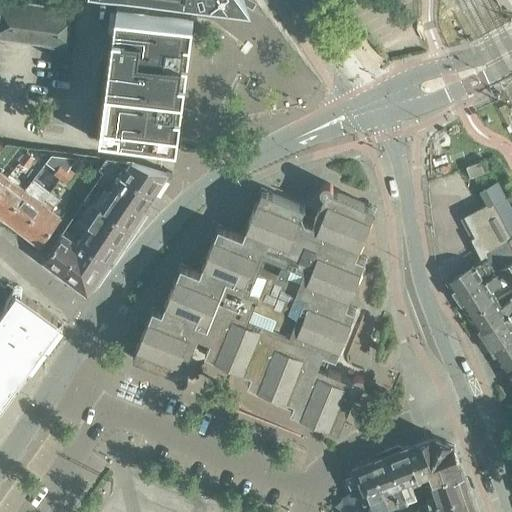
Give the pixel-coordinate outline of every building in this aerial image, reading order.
[(0,0),(0,34),(65,44),(71,5),(32,0),(0,0)] [(109,66),(99,141),(176,151),(177,151),(177,149),(194,21),(116,11),(112,44),(109,66)] [(0,188),(8,178),(7,177),(1,173),(21,146),(7,144),(5,147),(0,153),(0,188)] [(27,151),(19,162),(28,168),(36,158),(27,151)] [(103,172),(115,171),(116,169),(152,193),(164,175),(170,177),(172,172),(166,171),(132,161),(127,160),(107,157),(99,168),(103,171),(103,172)] [(470,177),(488,170),(484,159),(466,166),(470,177)] [(61,179),(70,167),(62,161),(53,173),(61,179)] [(70,167),(61,179),(68,184),(77,172),(70,167)] [(103,172),(97,181),(141,210),(152,193),(116,169),(115,171),(103,172)] [(0,188),(0,213),(6,217),(25,191),(24,190),(17,185),(19,182),(12,177),(14,174),(11,172),(7,177),(8,178),(0,188)] [(99,196),(94,203),(130,226),(141,210),(97,181),(90,191),(99,196)] [(476,244),(483,258),(511,238),(511,208),(497,181),(481,191),(488,204),(466,215),(480,242),(476,244)] [(352,378),(326,367),(331,355),(334,357),(336,357),(343,339),(348,327),(353,317),(353,318),(357,308),(351,306),(351,307),(348,305),(350,299),(349,299),(353,289),(358,276),(362,267),(363,267),(367,258),(361,255),(361,256),(358,255),(360,249),(359,248),(368,226),(372,216),(373,217),(377,207),(371,205),(371,206),(333,191),(333,189),(333,188),(333,187),(333,186),(331,185),(330,184),(329,183),(327,183),(326,183),(324,183),(323,184),(321,186),(321,187),(320,188),(320,189),(320,191),(321,192),(321,193),(322,194),(324,195),(315,216),(303,212),(305,207),(267,191),(267,190),(261,187),(257,197),(258,197),(245,229),(244,229),(242,235),(223,228),(224,226),(218,224),(214,234),(215,234),(206,256),(202,266),(201,265),(198,272),(186,267),(186,266),(180,263),(177,273),(178,273),(174,283),(165,305),(164,304),(161,311),(158,310),(158,308),(152,306),(148,315),(149,316),(140,338),(136,348),(135,347),(131,357),(137,359),(138,358),(175,373),(175,375),(175,376),(176,377),(176,378),(177,379),(178,380),(179,381),(180,381),(182,381),(184,381),(185,380),(186,379),(187,378),(188,377),(188,375),(188,373),(187,371),(186,370),(185,369),(195,343),(207,348),(205,353),(251,372),(248,381),(294,400),(290,409),(331,426),(330,427),(340,431),(342,425),(341,424),(343,419),(354,392),(356,387),(358,387),(360,387),(361,386),(362,385),(363,384),(364,383),(364,382),(364,381),(364,379),(364,377),(363,376),(361,375),(359,374),(357,374),(356,375),(355,375),(353,376),(353,377),(352,378)] [(28,184),(24,190),(25,191),(6,217),(23,230),(42,205),(33,198),(35,195),(28,189),(30,186),(28,184)] [(119,243),(130,226),(94,203),(99,196),(90,191),(79,208),(87,213),(83,220),(119,243)] [(44,202),(42,205),(23,230),(39,243),(60,215),(53,210),(61,201),(51,193),(45,202),(44,202)] [(81,241),(107,259),(119,243),(83,220),(87,213),(79,208),(65,229),(73,235),(81,241)] [(87,291),(91,284),(107,259),(81,241),(73,235),(65,229),(63,232),(72,238),(70,241),(78,246),(79,246),(62,272),(80,285),(87,291)] [(63,232),(45,259),(62,272),(79,246),(78,246),(70,241),(72,238),(63,232)] [(511,238),(483,258),(474,264),(447,281),(459,299),(501,272),(502,274),(505,273),(511,283),(511,238)] [(459,299),(470,316),(497,299),(492,292),(509,281),(511,285),(511,283),(505,273),(502,274),(501,272),(459,299)] [(17,289),(0,312),(0,409),(63,323),(17,289)] [(511,301),(502,308),(497,299),(470,316),(481,333),(511,312),(511,301)] [(491,349),(492,351),(511,337),(511,312),(481,333),(484,339),(483,343),(487,349),(491,349)] [(511,337),(492,351),(503,369),(511,363),(511,337)] [(428,471),(429,470),(436,464),(442,440),(432,436),(407,446),(418,475),(419,474),(424,473),(428,471)] [(428,471),(430,479),(431,480),(432,479),(433,480),(462,470),(460,465),(453,445),(442,440),(436,464),(429,470),(428,471)] [(398,446),(388,450),(408,501),(417,497),(425,491),(419,474),(418,475),(407,446),(402,448),(398,446)] [(377,458),(371,460),(383,492),(384,492),(389,507),(399,503),(399,504),(408,501),(388,450),(376,454),(377,458)] [(364,496),(383,509),(389,507),(384,492),(383,492),(371,460),(346,470),(347,476),(346,477),(351,488),(359,484),(364,496)] [(426,496),(429,503),(429,505),(472,491),(471,491),(467,477),(463,475),(462,470),(433,480),(432,479),(431,480),(430,479),(427,481),(431,494),(426,496)] [(418,507),(420,511),(478,511),(478,510),(471,511),(469,511),(468,507),(476,504),(472,491),(429,505),(429,503),(418,507)]
